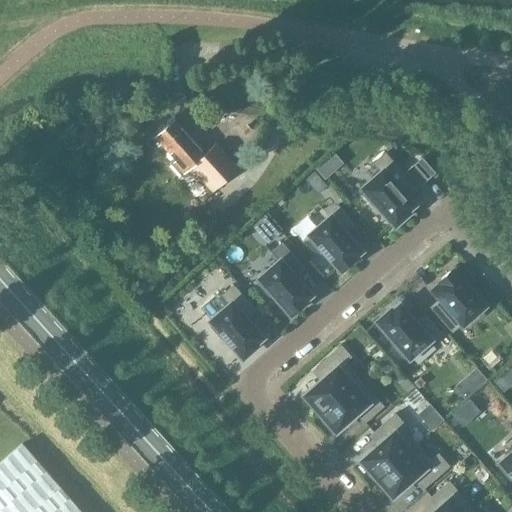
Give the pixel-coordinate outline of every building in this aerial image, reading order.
[(163,125),(155,132),(157,135),(152,140),(172,163),(169,166),(181,181),(193,170),(212,192),(237,170),(216,145),(205,154),(175,120),(165,128),(163,125)] [(246,126),(241,131),(246,137),(251,132),(246,126)] [(42,134),(35,150),(51,156),(57,140),(42,134)] [(362,189),(365,192),(362,194),(373,206),(376,204),(394,225),(407,214),(405,212),(413,205),(407,198),(416,189),(407,178),(401,172),(385,153),(374,163),(382,172),(362,189)] [(401,172),(407,178),(416,189),(426,180),(412,163),(401,172)] [(315,173),(306,181),(319,196),(328,188),(315,173)] [(329,218),(310,235),(312,238),(309,240),(320,253),(323,250),(341,271),(354,260),(352,258),(360,251),(344,233),(353,225),(337,206),(326,215),(329,218)] [(265,213),(252,224),(260,233),(273,222),(265,213)] [(281,244),(271,253),(279,262),(259,279),(262,282),(259,284),(269,297),(273,294),(291,315),(303,304),(302,302),(310,295),(294,277),(303,269),(281,244)] [(440,299),(430,307),(452,332),(462,324),(483,306),(451,270),(438,281),(440,283),(432,290),(440,299)] [(219,291),(199,308),(211,321),(213,324),(210,327),(221,339),(224,336),(242,357),(255,347),(253,345),(261,338),(245,319),(255,311),(233,286),(222,295),(219,291)] [(431,344),(441,335),(425,316),(415,324),(399,306),(391,313),(390,311),(377,322),(395,343),(392,345),(403,358),(406,355),(409,358),(428,341),(431,344)] [(304,396),(320,413),(359,379),(344,362),(350,357),(341,347),(316,368),(324,378),(304,396)] [(457,383),(462,388),(459,391),(465,397),(487,378),(477,366),(457,383)] [(503,372),(494,381),(502,391),(511,382),(503,372)] [(359,379),(320,413),(325,420),(322,422),(332,434),(355,414),(364,423),(383,407),(359,379)] [(468,402),(454,414),(459,420),(473,408),(468,402)] [(371,472),(376,478),(416,444),(401,427),(404,425),(395,414),(373,433),(381,443),(358,463),(368,475),(371,472)] [(416,444),(376,478),(392,496),(412,479),(422,490),(448,467),(438,454),(430,461),(416,444)] [(79,511),(24,447),(0,467),(0,511),(79,511)] [(511,478),(511,452),(500,463),(503,466),(500,468),(510,480),(511,478)] [(433,511),(469,511),(472,509),(449,482),(430,498),(438,508),(433,511)]
